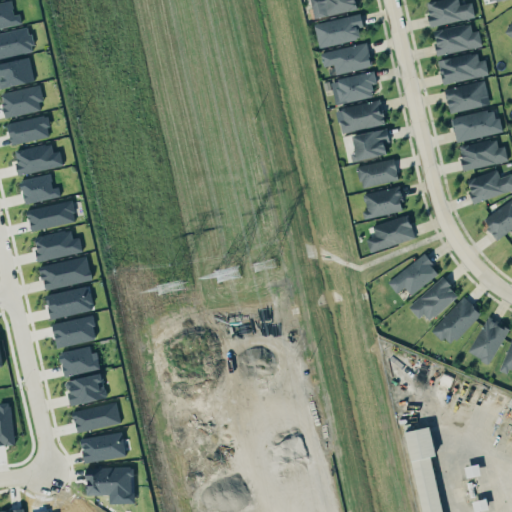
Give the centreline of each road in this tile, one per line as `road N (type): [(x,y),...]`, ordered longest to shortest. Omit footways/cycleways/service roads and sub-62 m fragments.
road 1 (residential): [(392,0),(436,197),(451,232),(511,293)]
road 2 (residential): [(0,476),(41,472),(0,269)]
